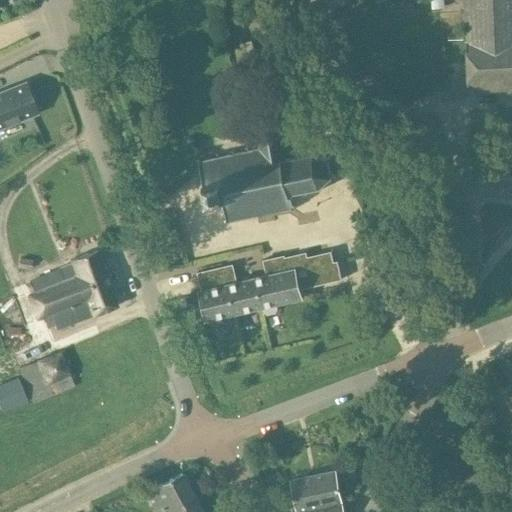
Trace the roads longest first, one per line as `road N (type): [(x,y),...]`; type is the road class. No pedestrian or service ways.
road 1 (residential): [(208,442),(119,217),(65,41)]
road 2 (residential): [(460,186),(341,62),(294,0)]
road 3 (tertiary): [(208,442),(435,355)]
road 4 (unclassified): [(435,355),(471,244),(460,186)]
road 5 (tertiary): [(362,511),(435,355)]
road 6 (tertiary): [(55,511),(208,442)]
